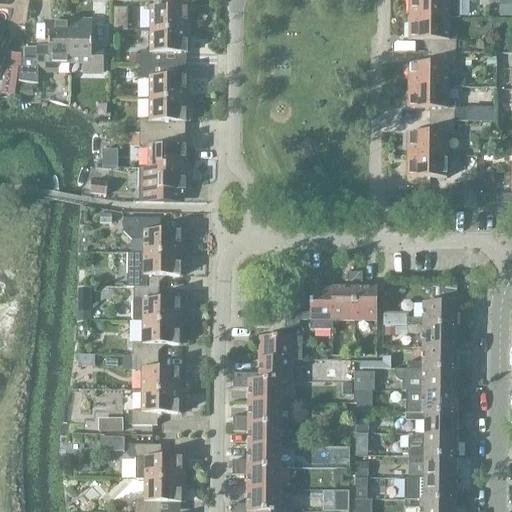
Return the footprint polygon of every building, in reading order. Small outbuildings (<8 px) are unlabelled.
[(409,0),(409,19),(449,19),(459,19),(459,0),(409,0)] [(113,31),(128,31),(128,9),(114,9),(113,31)] [(151,9),(150,31),(190,32),(190,10),(151,9)] [(456,54),(456,41),(456,33),(449,33),(449,19),(409,19),(409,41),(431,42),(431,53),(456,54)] [(58,65),(70,65),(71,21),(70,21),(70,24),(50,24),(49,49),(37,48),(37,73),(58,73),(58,65)] [(71,21),(70,65),(83,65),(83,73),(104,73),(104,49),(92,49),(92,22),(91,22),(91,24),(72,24),(72,21),(71,21)] [(141,52),(141,66),(166,66),(166,54),(190,55),(190,32),(150,31),(150,52),(141,52)] [(37,61),(37,49),(24,49),(24,60),(37,61)] [(448,88),(448,74),(456,74),(456,54),(431,53),(431,65),(409,65),(408,88),(448,88)] [(150,80),(150,101),(189,101),(190,79),(166,79),(166,66),(141,66),(141,80),(150,80)] [(430,122),(455,123),(467,123),(468,110),(456,110),(456,102),(448,102),(448,88),(408,88),(408,110),(430,110),(430,122)] [(140,121),(140,135),(165,135),(165,123),(189,124),(189,101),(150,101),(149,121),(140,121)] [(481,123),(494,123),(494,108),(481,108),(481,123)] [(455,135),(455,123),(430,122),(430,134),(408,134),(407,156),(447,157),(447,135),(455,135)] [(149,149),(149,169),(188,170),(189,148),(165,147),(165,135),(140,135),(140,149),(149,149)] [(447,157),(407,156),(407,179),(447,179),(447,157)] [(188,170),(149,169),(139,169),(139,204),(184,205),(184,192),(188,192),(188,170)] [(464,209),(477,209),(477,184),(464,184),(464,209)] [(462,201),(462,187),(449,187),(450,202),(462,201)] [(413,209),(416,209),(427,209),(427,194),(414,194),(413,209)] [(490,204),(511,204),(511,195),(490,195),(490,204)] [(29,217),(15,217),(15,226),(29,226),(29,217)] [(132,242),(144,242),(144,255),(184,255),(184,233),(160,232),(160,220),(123,220),(123,233),(132,242)] [(144,255),(128,255),(127,289),(134,289),(159,289),(159,277),(183,278),(184,255),(144,255)] [(0,260),(0,296),(7,297),(8,261),(0,260)] [(8,261),(7,297),(30,298),(30,297),(31,297),(31,261),(8,261)] [(332,322),(333,322),(355,322),(355,274),(348,274),(347,289),(333,289),(332,322)] [(362,274),(355,274),(355,322),(377,322),(377,290),(362,290),(362,274)] [(456,287),(433,287),(433,299),(456,299),(456,287)] [(159,289),(134,289),(134,323),(143,323),(183,324),(183,302),(159,301),(159,289)] [(333,331),(333,322),(332,322),(333,289),(311,289),(310,314),(285,314),(285,321),(299,321),(310,321),(310,331),(333,331)] [(408,320),(407,327),(456,328),(456,305),(433,305),(423,305),(423,320),(408,320)] [(79,309),(78,323),(79,323),(91,323),(91,309),(79,309)] [(299,321),(285,321),(285,339),(260,338),(260,361),(292,362),(302,362),(302,339),(293,338),(293,328),(299,328),(299,321)] [(133,344),(133,358),(158,358),(158,346),(182,346),(183,324),(143,323),(143,344),(133,344)] [(407,327),(407,334),(423,335),(423,349),(456,350),(456,328),(407,327)] [(407,364),(407,371),(456,371),(456,350),(423,349),(423,364),(407,364)] [(142,372),(142,392),(182,393),(182,370),(158,370),(158,358),(133,358),(133,372),(142,372)] [(234,375),(234,382),(282,383),(292,383),(292,362),(260,361),(260,375),(234,375)] [(394,371),(394,374),(395,377),(396,379),(399,381),(402,382),(407,382),(407,393),(422,393),(455,393),(456,371),(407,371),(395,371),(394,371)] [(374,374),(356,374),(356,391),(374,392),(374,374)] [(249,390),(249,404),(282,404),(282,383),(234,382),(233,389),(249,390)] [(182,393),(142,392),(142,413),(132,412),(132,427),(157,427),(158,415),(181,415),(182,393)] [(406,407),(406,414),(455,415),(455,414),(455,393),(422,393),(407,393),(406,407)] [(233,418),(233,426),(281,424),(282,404),(249,404),(249,418),(233,418)] [(406,414),(406,422),(425,422),(425,436),(458,437),(459,415),(459,414),(455,414),(455,415),(406,414)] [(248,433),(248,448),(281,447),(281,424),(233,426),(233,433),(248,433)] [(409,451),(409,458),(458,459),(458,437),(425,436),(409,436),(409,451)] [(129,446),(129,460),(136,460),(136,481),(145,481),(184,481),(185,459),(161,459),(161,447),(129,446)] [(233,462),(233,469),(281,470),(281,447),(248,448),(248,462),(233,462)] [(409,465),(409,480),(425,480),(458,480),(458,459),(409,458),(409,465)] [(248,477),(248,491),(280,491),(281,470),(233,469),(232,476),(248,477)] [(356,500),(367,500),(367,478),(356,478),(356,500)] [(405,494),(405,502),(454,502),(454,503),(457,503),(457,502),(458,480),(425,480),(409,480),(405,480),(405,494)] [(111,497),(137,498),(138,482),(112,481),(111,497)] [(135,501),(135,511),(160,511),(160,504),(184,504),(184,481),(145,481),(145,501),(135,501)] [(232,506),(232,511),(280,511),(280,491),(248,491),(248,506),(232,506)] [(405,502),(405,509),(421,509),(420,511),(453,511),(454,503),(454,502),(405,502)]
